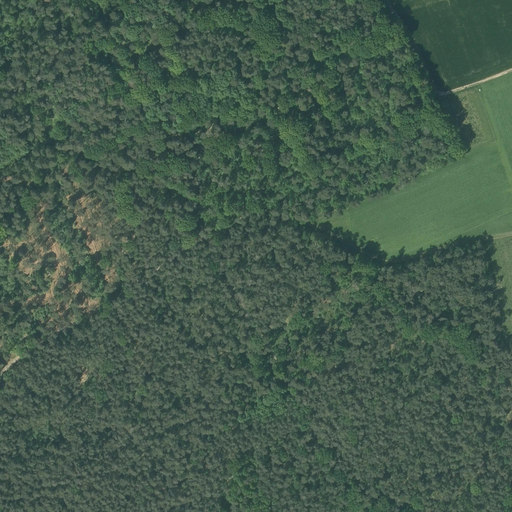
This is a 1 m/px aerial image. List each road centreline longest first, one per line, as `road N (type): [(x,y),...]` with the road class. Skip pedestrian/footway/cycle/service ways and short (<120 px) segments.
road 1 (track): [(356,511),(200,236)]
road 2 (track): [(432,101),(285,175),(263,200),(200,236)]
road 3 (track): [(200,236),(83,0)]
road 4 (track): [(200,236),(28,348),(0,376)]
road 5 (track): [(380,268),(414,320),(511,344)]
road 6 (track): [(136,97),(0,168)]
road 7 (track): [(511,230),(380,268)]
road 8 (track): [(263,200),(380,268)]
